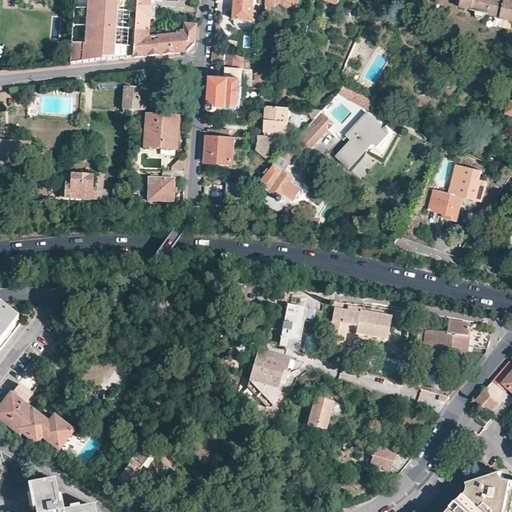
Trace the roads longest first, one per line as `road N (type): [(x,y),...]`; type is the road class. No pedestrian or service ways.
road 1 (primary): [(511,302),(228,248),(75,244),(0,252)]
road 2 (residential): [(511,340),(419,467),(365,511)]
road 3 (residential): [(153,268),(194,202),(204,61)]
road 4 (residential): [(0,79),(204,61)]
road 5 (residential): [(334,297),(511,330)]
road 6 (residential): [(153,268),(121,287),(0,294)]
